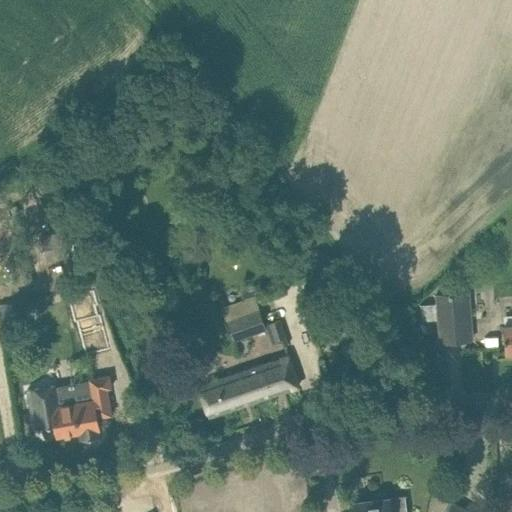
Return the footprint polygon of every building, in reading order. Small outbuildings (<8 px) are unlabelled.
[(65,230),(41,234),(45,258),(68,255),(65,230)] [(32,279),(26,262),(10,268),(16,284),(32,279)] [(108,349),(93,290),(66,297),(73,322),(76,321),(85,355),(108,349)] [(468,292),(437,294),(440,341),(471,339),(468,292)] [(223,309),(234,339),(266,328),(255,298),(223,309)] [(14,299),(5,301),(7,314),(17,313),(14,299)] [(511,323),(503,325),(505,352),(511,351),(511,323)] [(288,355),(198,385),(209,416),(298,386),(288,355)] [(120,422),(121,422),(118,409),(132,407),(127,383),(132,382),(129,368),(109,372),(113,392),(78,399),(74,379),(47,384),(52,409),(56,408),(58,421),(75,418),(77,431),(100,426),(101,432),(121,428),(120,422)] [(407,511),(405,494),(351,501),(352,511),(407,511)] [(470,511),(451,501),(444,511),(470,511)]
